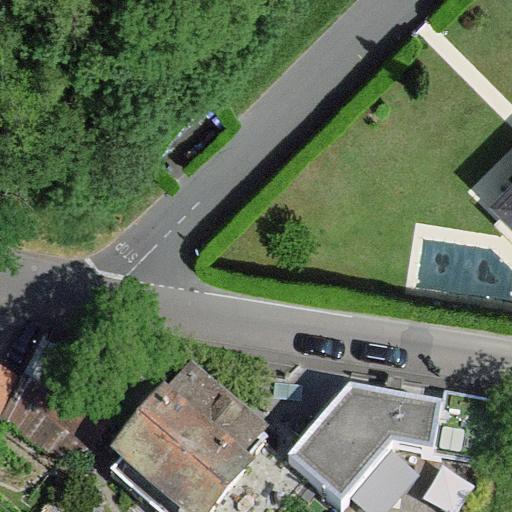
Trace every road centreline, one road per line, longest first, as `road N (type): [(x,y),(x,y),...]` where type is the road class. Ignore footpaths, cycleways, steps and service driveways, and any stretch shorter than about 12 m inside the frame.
road 1 (residential): [(411,0),(105,307)]
road 2 (residential): [(105,307),(511,360)]
